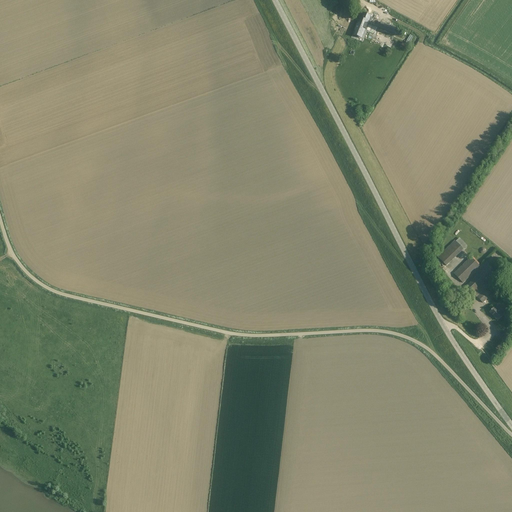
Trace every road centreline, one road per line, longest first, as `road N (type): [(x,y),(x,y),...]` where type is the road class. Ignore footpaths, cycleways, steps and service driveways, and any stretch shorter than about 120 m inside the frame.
road 1 (unclassified): [(511,434),(427,348),(402,335),(226,333),(61,294),(10,253),(0,221)]
road 2 (tertiary): [(511,426),(444,325),(274,0)]
